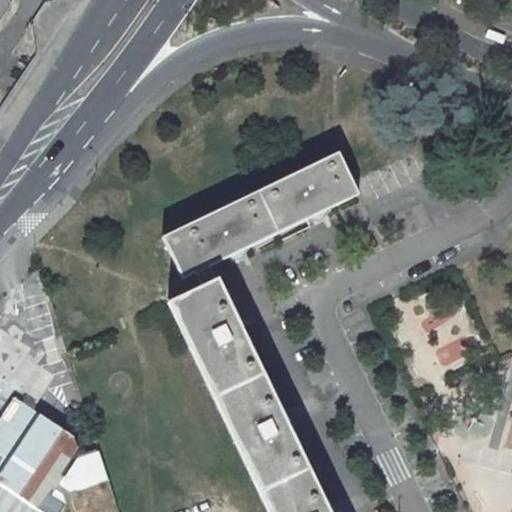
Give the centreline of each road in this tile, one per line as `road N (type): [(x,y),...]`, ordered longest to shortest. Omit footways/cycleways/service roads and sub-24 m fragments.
road 1 (tertiary): [(31,189),(101,139),(150,82),(231,35),(291,26),(412,55)]
road 2 (residential): [(417,511),(321,300),(484,213)]
road 3 (unknown): [(321,300),(295,313),(284,357),(353,511)]
road 4 (secondary): [(31,189),(175,0)]
road 5 (tertiary): [(132,0),(42,109)]
road 6 (secondary): [(113,0),(42,109)]
road 7 (tertiary): [(511,63),(443,30),(404,0)]
